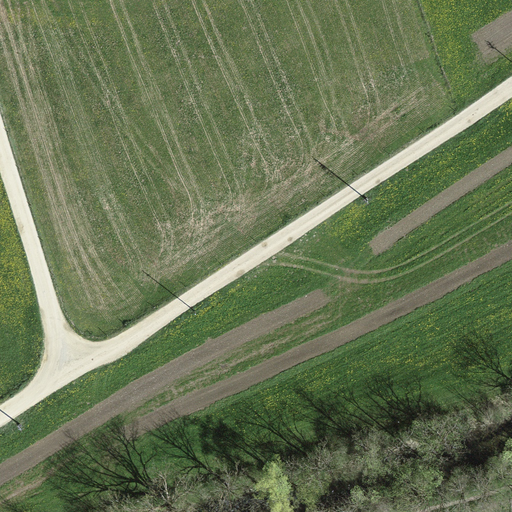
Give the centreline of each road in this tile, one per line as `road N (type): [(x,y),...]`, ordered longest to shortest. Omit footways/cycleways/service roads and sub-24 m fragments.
road 1 (track): [(0,418),(511,90)]
road 2 (track): [(0,149),(69,375)]
